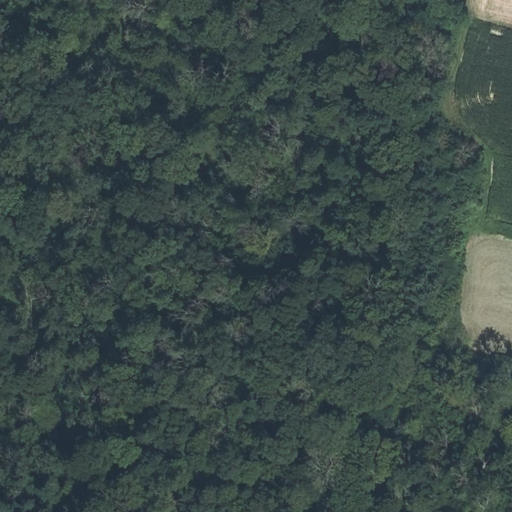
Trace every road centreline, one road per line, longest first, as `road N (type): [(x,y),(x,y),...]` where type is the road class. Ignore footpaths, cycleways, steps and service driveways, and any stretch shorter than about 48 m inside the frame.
road 1 (track): [(113,0),(54,69),(0,161)]
road 2 (track): [(426,114),(471,0)]
